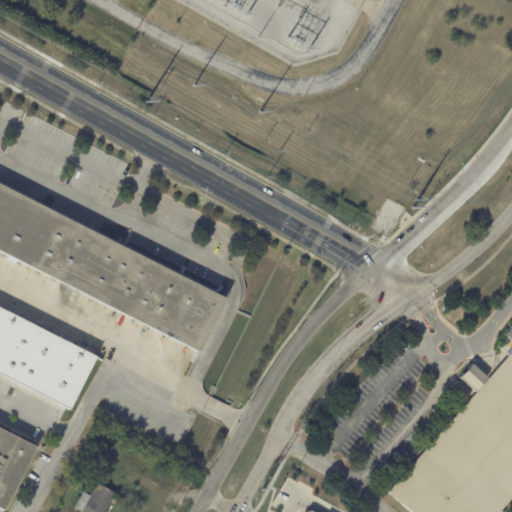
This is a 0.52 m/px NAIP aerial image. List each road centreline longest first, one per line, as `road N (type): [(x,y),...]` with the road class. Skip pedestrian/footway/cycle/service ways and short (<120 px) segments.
road 1 (secondary): [(0,58),(284,219)]
road 2 (secondary): [(374,270),(291,347),(197,511)]
road 3 (secondary): [(511,123),(461,187),(374,270)]
road 4 (secondary): [(238,511),(313,378)]
road 5 (secondary): [(409,301),(471,262),(511,219)]
road 6 (secondary): [(313,378),(355,333),(409,301)]
